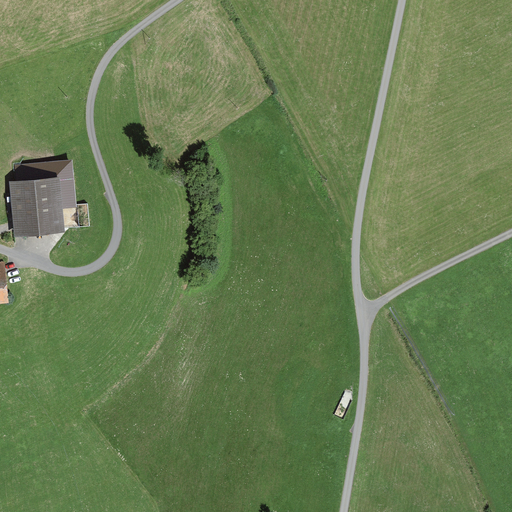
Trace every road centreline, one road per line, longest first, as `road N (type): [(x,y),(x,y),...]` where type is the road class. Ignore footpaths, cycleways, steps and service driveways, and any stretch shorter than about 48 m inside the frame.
road 1 (unclassified): [(344,511),(363,374),(359,212),(402,0)]
road 2 (track): [(0,248),(64,271),(88,269),(111,251),(118,224),(93,141),(94,85),(111,52),(179,0)]
road 3 (track): [(362,312),(511,232)]
